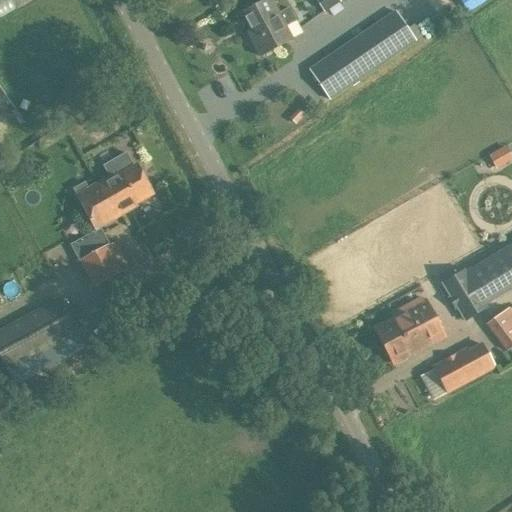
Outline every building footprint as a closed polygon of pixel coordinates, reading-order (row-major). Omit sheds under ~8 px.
[(288,26),(274,0),(265,0),(242,12),(256,38),(252,40),(260,56),(290,40),(284,28),(288,26)] [(315,0),(324,13),(340,2),(343,0),(315,0)] [(414,42),(393,11),(368,29),(365,24),(349,34),(353,39),(309,69),(330,100),(414,42)] [(0,137),(24,122),(0,85),(0,137)] [(73,191),(93,228),(152,195),(136,165),(132,167),(125,155),(103,167),(110,180),(89,192),(84,184),(73,191)] [(95,235),(94,233),(70,247),(79,264),(93,290),(129,270),(115,244),(110,247),(101,231),(95,235)] [(465,272),(442,285),(465,323),(488,309),(485,305),(511,288),(511,245),(466,274),(465,272)] [(78,334),(59,299),(0,330),(0,358),(8,372),(24,363),(26,371),(44,362),(41,354),(78,334)] [(445,339),(424,300),(374,327),(394,365),(445,339)] [(511,348),(511,310),(511,312),(508,309),(485,325),(506,353),(511,348)] [(493,365),(481,345),(469,352),(467,348),(433,368),(447,392),(493,365)]
